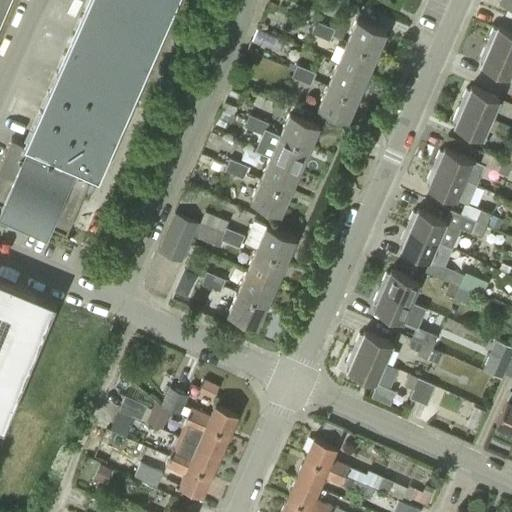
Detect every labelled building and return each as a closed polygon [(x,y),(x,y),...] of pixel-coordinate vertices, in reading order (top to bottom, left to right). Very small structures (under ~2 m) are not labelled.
[(10,137),(0,160),(0,203),(1,204),(15,210),(35,219),(48,225),(65,232),(90,175),(97,178),(130,104),(142,78),(169,17),(176,0),(87,0),(24,143),(10,137)] [(375,53),(385,30),(356,17),(347,40),(375,53)] [(311,31),(320,35),(326,23),(317,19),(311,31)] [(335,27),(326,23),(320,35),(330,39),(335,27)] [(511,30),(498,24),(496,29),(492,27),(486,43),(511,53),(511,30)] [(257,42),(278,47),(281,34),(260,29),(257,42)] [(366,75),(375,53),(347,40),(337,62),(366,75)] [(509,76),(511,68),(511,53),(486,43),(479,58),(482,59),(480,64),(509,76)] [(356,97),(366,75),(337,62),(327,84),(356,97)] [(312,77),(315,71),(297,63),(294,69),(312,77)] [(310,83),(312,77),(294,69),(291,75),(310,83)] [(346,119),(356,97),(327,84),(317,107),(346,119)] [(499,96),(471,84),(469,89),(466,88),(459,103),(491,117),(499,96)] [(482,136),(491,117),(459,103),(453,118),(455,119),(453,124),(482,136)] [(308,147),(318,124),(289,111),(280,134),(308,147)] [(264,127),(267,121),(248,113),(246,119),(264,127)] [(262,133),(264,127),(246,119),(244,125),(262,133)] [(298,169),(308,147),(280,134),(270,156),(298,169)] [(439,149),(432,165),(464,178),(475,183),(484,163),(444,146),(442,151),(439,149)] [(511,163),(511,149),(507,147),(502,159),(511,163)] [(289,191),(298,169),(270,156),(260,178),(289,191)] [(245,171),(247,166),(229,157),(226,163),(245,171)] [(507,175),(510,167),(511,163),(502,159),(497,171),(507,175)] [(242,177),(245,171),(226,163),(224,169),(242,177)] [(475,183),(464,179),(464,178),(432,165),(426,180),(429,181),(427,186),(467,203),(475,183)] [(279,213),(289,191),(260,178),(250,201),(279,213)] [(480,235),(485,223),(476,219),(450,208),(445,219),(417,207),(415,212),(412,211),(405,226),(437,239),(452,246),(460,226),(480,235)] [(481,209),(476,219),(485,223),(490,213),(481,209)] [(204,210),(200,222),(208,226),(223,232),(226,227),(228,221),(204,210)] [(196,221),(174,211),(157,250),(179,260),(196,221)] [(223,232),(208,226),(200,222),(198,221),(192,234),(219,246),(222,239),(238,246),(241,240),(223,232)] [(284,259),(294,237),(265,224),(255,246),(284,259)] [(437,239),(405,226),(399,241),(402,242),(400,247),(428,260),(429,258),(444,264),(452,246),(437,239)] [(243,234),(226,227),(223,232),(241,240),(243,234)] [(275,281),(284,259),(255,246),(245,268),(275,281)] [(508,272),(511,266),(501,261),(498,268),(508,272)] [(265,303),(275,281),(245,268),(236,290),(265,303)] [(419,281),(391,268),(389,273),(385,271),(379,287),(410,301),(419,281)] [(471,276),(464,273),(454,269),(449,281),(467,289),(481,295),(487,281),(471,274),(471,276)] [(205,271),(200,283),(209,287),(214,275),(205,271)] [(0,423),(3,425),(57,300),(0,275),(0,423)] [(219,291),(224,279),(214,275),(209,287),(219,291)] [(461,300),(467,289),(449,281),(444,293),(461,300)] [(410,301),(379,287),(372,301),(375,303),(373,308),(417,327),(425,307),(410,301)] [(255,326),(265,303),(236,290),(226,313),(255,326)] [(359,333),(352,348),(383,362),(392,342),(364,330),(362,334),(359,333)] [(422,342),(432,347),(437,335),(427,330),(422,342)] [(413,339),(410,347),(418,351),(422,342),(413,339)] [(511,346),(494,339),(481,368),(499,376),(511,346)] [(427,358),(432,347),(422,342),(418,351),(417,354),(427,358)] [(432,347),(427,358),(437,363),(442,351),(432,347)] [(352,348),(346,363),(348,364),(346,369),(375,382),(369,395),(388,403),(394,390),(388,387),(397,368),(383,362),(352,348)] [(426,404),(435,384),(409,373),(404,385),(413,389),(409,396),(426,404)] [(218,386),(205,380),(200,390),(213,397),(218,386)] [(180,413),(189,394),(169,386),(161,404),(180,413)] [(511,430),(511,393),(509,392),(495,423),(511,430)] [(140,419),(147,404),(125,394),(118,409),(140,419)] [(227,433),(236,412),(214,403),(209,414),(190,405),(186,414),(227,433)] [(159,427),(164,416),(151,410),(146,421),(159,427)] [(218,453),(227,433),(186,414),(177,435),(218,453)] [(110,428),(124,435),(129,424),(115,417),(110,428)] [(210,473),(218,453),(177,435),(168,455),(210,473)] [(345,475),(346,473),(349,466),(330,458),(336,446),(313,436),(304,457),(345,475)] [(200,494),(210,473),(168,455),(164,464),(183,472),(178,484),(200,494)] [(345,475),(304,457),(295,478),(317,487),(322,475),(341,483),(370,496),(374,487),(346,473),(345,475)] [(156,485),(163,472),(140,461),(134,475),(156,485)] [(99,464),(93,477),(104,482),(110,470),(99,464)] [(349,466),(346,473),(362,480),(365,474),(349,466)] [(215,474),(206,490),(220,498),(229,483),(215,474)] [(389,492),(394,480),(383,475),(377,487),(389,492)] [(331,506),(312,498),(317,487),(295,478),(286,497),(319,511),(350,511),(332,504),(331,506)] [(421,493),(429,496),(432,489),(425,485),(421,493)] [(319,511),(286,497),(279,511),(319,511)] [(390,511),(415,511),(418,507),(397,498),(390,511)]
